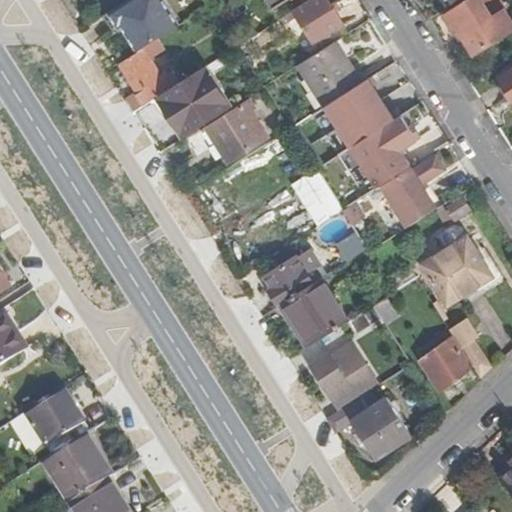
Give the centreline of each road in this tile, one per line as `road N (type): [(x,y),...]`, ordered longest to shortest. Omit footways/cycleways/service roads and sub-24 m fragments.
road 1 (residential): [(232,331),(23,0)]
road 2 (tertiary): [(180,357),(0,69)]
road 3 (residential): [(0,175),(135,391)]
road 4 (residential): [(387,0),(511,196)]
road 5 (residential): [(511,385),(388,511)]
road 6 (tertiary): [(278,511),(185,366)]
road 7 (residential): [(135,391),(212,511)]
road 8 (residential): [(300,438),(232,331)]
